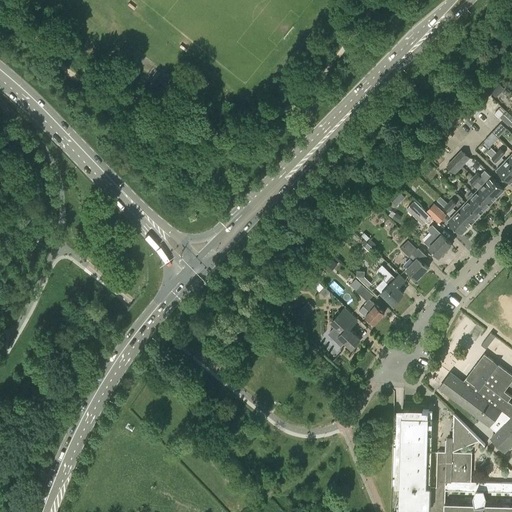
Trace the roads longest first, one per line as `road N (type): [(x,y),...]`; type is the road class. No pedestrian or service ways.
road 1 (primary): [(43,511),(104,378),(189,273)]
road 2 (primary): [(293,168),(460,0)]
road 3 (primary): [(155,226),(0,72)]
road 4 (residential): [(375,379),(413,326),(511,225)]
road 5 (primary): [(200,263),(218,254),(293,168)]
